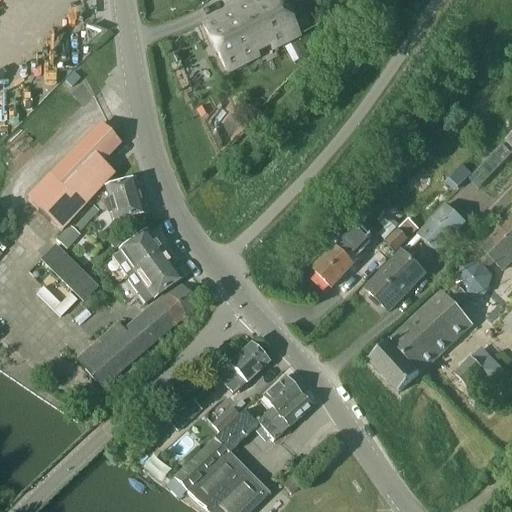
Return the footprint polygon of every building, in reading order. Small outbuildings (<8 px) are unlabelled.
[(271,52),(298,38),(278,0),(251,0),(201,26),(226,75),(257,59),(251,49),(266,41),(271,52)] [(99,165),(118,146),(99,127),(26,202),(60,234),(112,177),(99,165)] [(113,225),(143,217),(133,183),(104,190),(113,225)] [(89,204),(78,216),(87,225),(97,212),(89,204)] [(437,256),(465,225),(445,207),(417,237),(437,256)] [(441,295),(389,343),(368,362),(397,395),(419,375),(418,375),(470,328),(453,308),(466,297),(468,299),(485,296),(491,279),(484,271),(492,263),(502,273),(511,262),(511,211),(477,247),(487,258),(480,265),(461,269),(456,286),(458,287),(445,300),(441,295)] [(395,255),(418,231),(407,221),(384,244),(395,255)] [(68,227),(55,242),(66,252),(79,237),(77,235),(68,227)] [(110,261),(124,280),(160,254),(159,253),(159,250),(155,243),(152,243),(145,234),(118,254),(118,255),(110,261)] [(314,273),(331,290),(354,268),(345,259),(349,254),(341,246),(314,273)] [(40,262),(74,295),(88,281),(54,248),(40,262)] [(373,248),(363,257),(376,271),(387,262),(373,248)] [(143,306),(151,301),(152,302),(180,282),(168,266),(169,263),(164,256),(161,256),(160,254),(124,280),(143,306)] [(388,314),(424,277),(401,254),(364,291),(388,314)] [(88,281),(74,295),(82,304),(96,290),(88,281)] [(100,390),(141,355),(195,307),(178,287),(123,334),(117,326),(75,361),(100,390)] [(34,296),(52,313),(59,306),(42,289),(34,296)] [(52,313),(58,319),(75,302),(69,296),(59,306),(52,313)] [(235,395),(244,387),(267,365),(260,358),(260,353),(255,348),(250,348),(249,347),(226,368),(217,376),(235,395)] [(466,388),(470,384),(482,396),(505,374),(481,351),(454,375),(466,388)] [(261,401),(271,411),(276,417),(299,397),(284,381),(261,401)] [(272,444),(310,410),(299,397),(276,417),(271,411),(255,425),(272,444)] [(166,424),(176,434),(200,411),(190,401),(166,424)] [(210,428),(217,435),(240,413),(233,405),(210,428)] [(196,505),(204,511),(243,474),(226,457),(257,430),(240,413),(217,435),(218,436),(172,480),(196,505)] [(254,433),(265,445),(269,441),(258,429),(257,430),(254,433)] [(243,474),(204,511),(249,511),(265,497),(243,474)]
